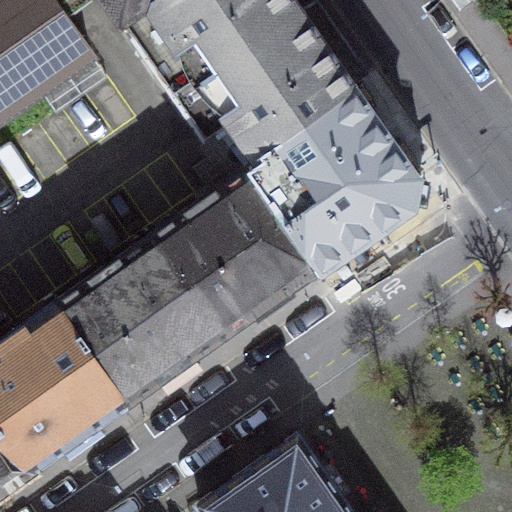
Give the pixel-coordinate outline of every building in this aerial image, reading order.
[(84,2),(82,0),(0,0),(0,112),(90,51),(65,15),(84,2)] [(82,0),(84,2),(85,0),(109,0),(207,138),(230,122),(238,133),(244,129),(260,152),(355,85),(295,0),(82,0)] [(418,175),(355,85),(260,152),(246,161),(248,163),(319,265),(321,268),(412,204),(415,189),(418,175)] [(319,265),(248,163),(151,230),(222,331),(319,265)] [(222,331),(151,230),(56,297),(127,400),(222,331)] [(127,400),(56,297),(0,337),(0,421),(34,469),(37,466),(36,463),(127,400)] [(0,492),(15,482),(34,469),(0,421),(0,492)] [(353,511),(295,431),(196,501),(203,511),(353,511)]
